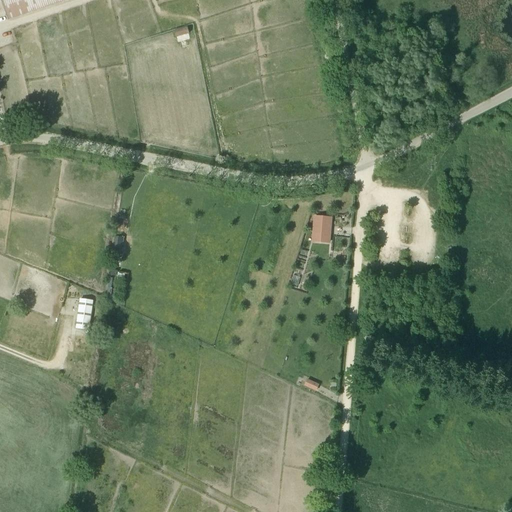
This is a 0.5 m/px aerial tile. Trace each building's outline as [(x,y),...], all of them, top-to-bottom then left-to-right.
[(68,0),(1,0),(8,20),(68,0)] [(179,36),(191,33),(190,27),(178,30),(179,36)] [(315,217),(313,242),(329,243),(331,219),(315,217)] [(116,237),(113,248),(121,250),(123,238),(116,237)] [(126,274),(119,273),(117,281),(124,282),(126,274)] [(89,331),(93,302),(80,300),(78,311),(76,329),(89,331)] [(315,392),(318,385),(307,380),(304,387),(315,392)]
